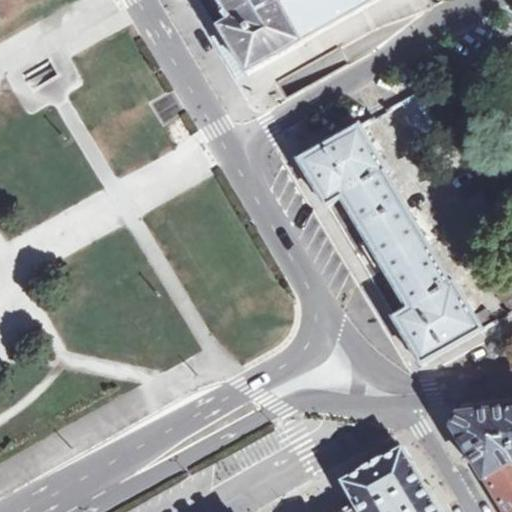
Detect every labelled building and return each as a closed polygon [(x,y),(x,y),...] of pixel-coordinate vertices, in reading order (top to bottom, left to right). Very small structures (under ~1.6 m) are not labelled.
[(217,0),(230,22),(219,28),(248,76),(306,44),(305,42),(379,0),(217,0)] [(404,102),(424,136),(438,128),(418,94),(404,102)] [(394,317),(423,366),(485,331),(376,152),(375,152),(371,146),(373,145),(361,125),(299,160),(328,208),(343,199),(373,249),(374,248),(377,253),(380,258),(379,259),(409,309),(394,317)] [(508,300),(511,306),(511,279),(511,280),(501,263),(486,271),(503,303),(508,300)] [(511,511),(511,410),(461,417),(456,428),(506,511),(511,511)] [(441,511),(408,457),(410,456),(404,446),(341,481),(344,487),(353,503),(336,511),(441,511)]
